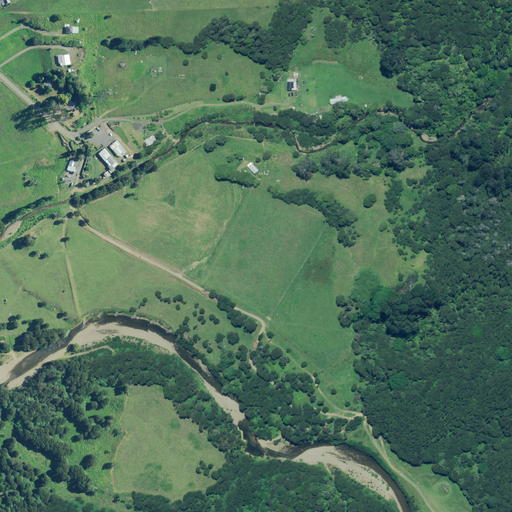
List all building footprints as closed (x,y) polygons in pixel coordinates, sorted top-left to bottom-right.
[(70,64),(68,55),(60,56),(61,63),(59,64),(60,66),(70,64)] [(47,78),(43,85),(50,89),(54,82),(47,78)] [(347,97),(342,98),(342,95),(336,96),(337,99),(331,99),(332,105),(338,104),(348,102),(347,97)] [(67,99),(63,106),(71,111),(75,104),(67,99)] [(149,138),(153,143),(158,140),(154,135),(149,138)] [(153,143),(149,138),(145,141),(149,147),(153,144),(153,143)] [(112,151),(113,150),(119,158),(126,152),(120,144),(117,146),(114,143),(109,147),(112,151)] [(98,154),(108,165),(107,166),(112,172),(115,169),(114,168),(118,164),(104,148),(98,154)] [(73,166),(74,162),(70,160),(66,170),(75,173),(77,167),(73,166)] [(252,162),(248,166),(256,174),(260,171),(252,162)]
